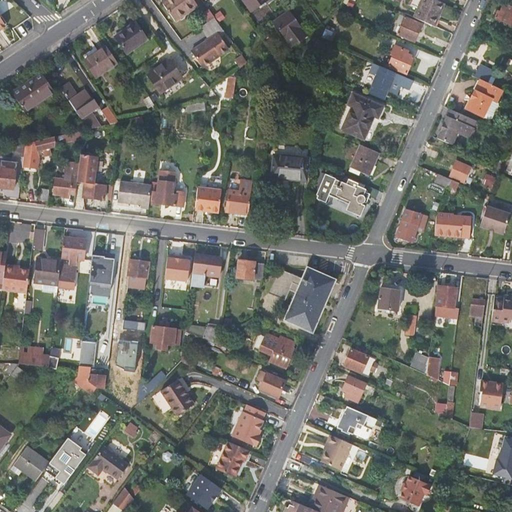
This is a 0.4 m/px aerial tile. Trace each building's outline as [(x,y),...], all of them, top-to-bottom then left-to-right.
[(197,6),(193,0),(166,0),(163,3),(176,21),(197,6)] [(265,0),(242,0),(250,11),(265,0)] [(434,17),(441,1),(437,0),(419,0),(412,16),(434,25),(437,18),(434,17)] [(511,0),(505,0),(501,12),(498,11),(495,18),(511,24),(511,0)] [(437,18),(444,3),(441,1),(434,17),(437,18)] [(215,18),(220,25),(226,21),(215,6),(209,10),(215,18)] [(208,9),(201,14),(207,23),(214,19),(215,18),(209,10),(208,9)] [(304,31),(291,12),(276,23),(289,41),(304,31)] [(414,41),(421,24),(404,16),(397,33),(414,41)] [(214,19),(207,23),(200,28),(209,40),(192,52),(202,67),(229,48),(221,36),(224,34),(214,19)] [(147,39),(136,22),(115,36),(126,54),(147,39)] [(335,30),(327,26),(322,38),(329,41),(335,30)] [(404,53),(405,49),(396,46),(394,51),(392,50),(390,54),(392,55),(388,64),(406,72),(412,56),(404,53)] [(96,77),(116,63),(105,47),(85,61),(96,77)] [(241,55),(234,60),(239,68),(247,63),(241,55)] [(181,79),(169,61),(147,76),(159,94),(181,79)] [(413,79),(372,62),(368,71),(375,74),(368,92),(383,98),(391,81),(409,88),(413,79)] [(298,71),(293,65),(283,75),(289,81),(298,71)] [(480,65),(475,76),(478,78),(488,82),(493,71),(480,65)] [(248,85),(259,86),(260,71),(249,70),(248,85)] [(54,92),(41,74),(12,94),(24,112),(54,92)] [(490,113),(501,88),(488,82),(478,78),(465,109),(490,120),(493,114),(490,113)] [(87,128),(99,125),(89,111),(98,105),(93,99),(90,101),(83,89),(76,94),(67,82),(59,88),(87,128)] [(378,117),(383,105),(353,92),(348,104),(352,106),(342,129),(364,139),(374,115),(378,117)] [(152,106),(147,97),(141,101),(146,110),(152,106)] [(109,123),(118,121),(107,105),(100,110),(109,123)] [(458,120),(461,113),(449,108),(446,115),(447,116),(438,138),(453,145),(458,133),(461,134),(462,131),(466,132),(468,125),(458,120)] [(458,120),(468,125),(466,132),(470,134),(473,127),(472,126),(475,119),(461,113),(458,120)] [(72,132),(55,136),(55,145),(74,140),(72,132)] [(52,146),(53,137),(30,142),(32,152),(39,150),(40,155),(49,152),(48,147),(52,146)] [(25,144),(24,153),(22,164),(22,166),(31,167),(32,159),(30,152),(32,152),(30,142),(24,143),(25,144)] [(369,175),(379,152),(360,144),(350,167),(369,175)] [(16,152),(15,163),(22,164),(24,153),(16,152)] [(287,173),(306,174),(308,156),(274,153),(272,176),(286,177),(287,173)] [(104,188),(98,187),(98,183),(93,183),(96,157),(79,155),(78,163),(76,174),(76,178),(75,183),(84,184),(83,196),(103,198),(104,188)] [(22,164),(15,163),(2,161),(2,167),(0,167),(0,186),(19,189),(22,170),(22,166),(22,164)] [(464,182),(470,167),(456,161),(450,176),(464,182)] [(74,193),(75,183),(76,178),(76,174),(78,163),(67,162),(65,178),(54,177),(52,193),(69,195),(69,192),(74,193)] [(159,172),(157,192),(152,191),(151,202),(182,205),(184,191),(172,190),(174,173),(159,172)] [(363,190),(366,184),(345,175),(343,180),(326,172),(317,193),(320,194),(318,197),(325,201),(329,193),(337,197),(339,193),(351,199),(347,207),(361,213),(370,194),(363,190)] [(305,179),(306,174),(287,173),(286,177),(272,176),(271,180),(289,182),(290,177),(305,179)] [(435,181),(449,187),(452,179),(439,174),(435,181)] [(458,182),(452,179),(449,187),(454,190),(458,182)] [(139,207),(148,209),(151,184),(120,180),(117,201),(139,204),(139,207)] [(48,199),(49,188),(42,187),(41,198),(48,199)] [(195,208),(218,211),(220,190),(197,187),(195,208)] [(226,210),(248,213),(250,191),(229,189),(226,210)] [(510,214),(486,207),(480,227),(503,235),(510,214)] [(413,241),(422,213),(406,208),(397,236),(413,241)] [(457,216),(438,214),(436,234),(470,237),(472,220),(457,218),(457,216)] [(42,230),(34,229),(31,248),(40,249),(42,230)] [(73,259),(76,259),(82,259),(85,240),(63,237),(60,257),(68,258),(67,266),(59,265),(57,288),(72,290),(76,262),(73,262),(73,259)] [(103,256),(91,254),(88,282),(98,283),(98,288),(110,289),(113,261),(103,259),(103,256)] [(163,278),(186,281),(189,259),(181,258),(175,258),(175,255),(167,254),(163,278)] [(203,257),(193,256),(190,285),(203,287),(205,273),(220,275),(221,259),(203,256),(203,257)] [(147,261),(120,258),(118,273),(120,273),(116,305),(124,306),(126,285),(142,287),(144,276),(145,276),(147,261)] [(42,292),(56,294),(57,288),(59,265),(60,262),(37,259),(34,283),(42,284),(42,292)] [(235,277),(261,280),(263,264),(254,263),(254,261),(238,259),(235,277)] [(29,269),(21,268),(14,268),(14,265),(4,264),(1,289),(26,292),(29,269)] [(334,276),(307,266),(303,276),(279,266),(269,290),(285,297),(290,287),(297,290),(285,318),(313,329),(334,276)] [(457,287),(438,285),(435,315),(458,318),(459,308),(454,307),(457,287)] [(378,307),(385,308),(397,310),(400,291),(380,288),(378,307)] [(509,299),(494,297),(492,320),(501,321),(501,319),(508,320),(508,317),(511,317),(511,293),(510,293),(509,299)] [(484,309),(485,299),(472,298),(472,306),(479,307),(479,308),(484,309)] [(415,315),(413,315),(412,319),(408,318),(406,332),(413,333),(415,315)] [(166,343),(178,345),(179,330),(167,328),(168,322),(159,321),(158,327),(152,326),(150,341),(152,342),(151,347),(166,349),(166,343)] [(218,337),(220,325),(207,323),(206,328),(205,339),(212,341),(218,337)] [(206,328),(185,326),(184,330),(205,339),(206,328)] [(294,342),(279,335),(278,338),(265,332),(263,337),(258,335),(254,345),(258,347),(258,348),(271,354),(269,360),(284,367),(292,349),(291,348),(294,342)] [(229,341),(220,337),(218,337),(212,341),(226,348),(229,341)] [(95,339),(81,338),(78,363),(89,365),(92,365),(95,339)] [(27,353),(19,352),(18,363),(47,366),(49,355),(41,354),(42,347),(28,346),(27,353)] [(375,360),(351,349),(344,365),(368,375),(370,371),(374,373),(378,363),(374,361),(375,360)] [(410,366),(427,373),(429,357),(416,352),(410,366)] [(187,357),(185,362),(194,366),(196,361),(187,357)] [(439,358),(429,357),(427,373),(427,375),(437,379),(439,358)] [(17,364),(11,363),(5,371),(10,374),(16,365),(17,364)] [(99,370),(89,369),(89,365),(78,363),(77,376),(87,383),(93,388),(94,386),(96,387),(103,387),(104,376),(98,375),(99,370)] [(22,370),(16,365),(10,374),(16,378),(22,370)] [(146,384),(151,389),(166,375),(161,369),(146,384)] [(284,379),(260,369),(256,377),(262,380),(259,388),(277,395),(284,379)] [(345,396),(353,399),(355,395),(360,397),(366,382),(359,379),(349,374),(342,389),(347,391),(345,396)] [(87,383),(77,376),(76,375),(72,381),(89,393),(93,388),(87,383)] [(188,384),(182,375),(177,378),(161,388),(177,414),(194,403),(183,387),(188,384)] [(506,384),(480,381),(479,391),(482,391),(481,406),(503,409),(506,384)] [(256,435),(259,429),(263,421),(261,420),(265,411),(247,403),(243,412),(241,411),(230,435),(252,444),(253,443),(256,445),(260,437),(258,436),(256,435)] [(438,403),(435,412),(445,416),(447,406),(438,403)] [(370,429),(374,418),(344,405),(338,419),(328,414),(325,422),(337,427),(351,433),(355,423),(370,429)] [(482,414),(471,413),(470,427),(480,428),(482,414)] [(85,426),(80,422),(73,430),(79,435),(85,426)] [(130,422),(122,432),(132,439),(139,429),(130,422)] [(9,434),(0,427),(0,451),(6,445),(2,442),(9,434)] [(351,434),(351,433),(337,427),(334,433),(352,441),(354,435),(351,434)] [(352,443),(330,434),(326,442),(329,443),(326,449),(321,461),(340,469),(352,443)] [(511,438),(506,437),(500,458),(497,458),(493,473),(511,477),(511,438)] [(227,440),(215,468),(235,477),(242,461),(245,462),(250,450),(227,440)] [(72,451),(65,445),(52,462),(69,475),(75,465),(81,457),(72,451)] [(22,469),(36,479),(49,462),(26,446),(10,468),(18,474),(22,469)] [(125,468),(101,449),(85,471),(96,479),(101,472),(114,482),(125,468)] [(201,473),(187,494),(207,508),(221,488),(201,473)] [(431,485),(409,475),(406,481),(404,482),(401,489),(402,492),(400,498),(425,508),(430,496),(427,494),(431,485)] [(457,485),(450,483),(449,485),(446,494),(453,496),(457,485)] [(347,511),(353,499),(320,485),(312,503),(310,508),(319,511),(347,511)] [(134,500),(125,487),(113,502),(125,511),(134,500)] [(319,511),(310,508),(296,502),(295,505),(291,504),(289,508),(287,507),(284,511),(319,511)] [(447,511),(450,504),(443,503),(440,511),(447,511)]
